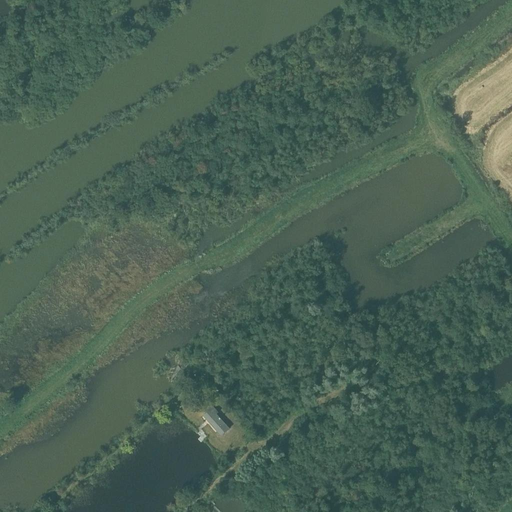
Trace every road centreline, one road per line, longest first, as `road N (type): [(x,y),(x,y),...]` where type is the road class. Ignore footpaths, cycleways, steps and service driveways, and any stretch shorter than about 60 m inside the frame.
road 1 (track): [(511,245),(428,120),(425,93),(432,73),(511,13)]
road 2 (track): [(194,392),(165,406),(46,511)]
